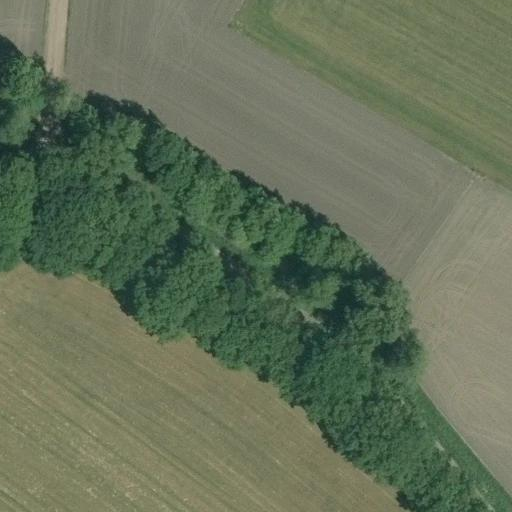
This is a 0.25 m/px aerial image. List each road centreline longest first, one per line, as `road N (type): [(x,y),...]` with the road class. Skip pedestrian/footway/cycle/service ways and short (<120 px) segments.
road 1 (unclassified): [(487,511),(355,361),(178,232),(78,175),(47,168),(0,175)]
road 2 (track): [(47,168),(58,0)]
